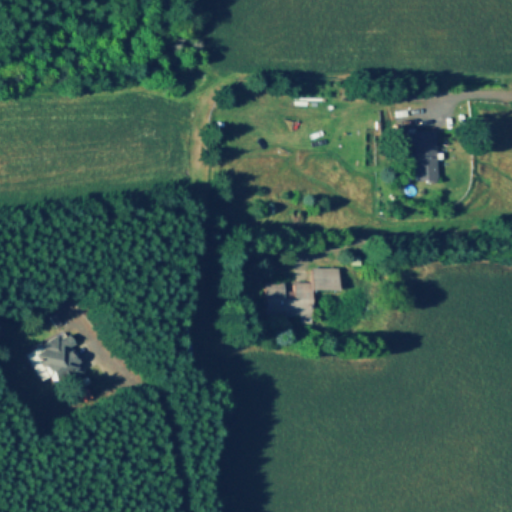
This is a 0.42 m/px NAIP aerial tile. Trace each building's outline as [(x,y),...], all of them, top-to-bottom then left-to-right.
[(436,132),(436,181),(415,181),(415,144),(405,144),(405,132),(436,132)] [(324,145),(332,145),(332,154),(324,154),(324,145)] [(351,259),(360,257),(361,266),(352,268),(351,259)] [(336,266),(336,285),(312,285),(312,318),(266,318),(266,303),(270,303),(270,300),(265,300),(265,286),(285,286),(285,291),(295,291),(295,281),(309,281),(309,266),(336,266)] [(49,378),(40,383),(25,356),(41,347),(40,346),(59,337),(61,341),(69,335),(76,347),(71,351),(87,375),(72,385),(65,375),(52,384),(49,378)]
